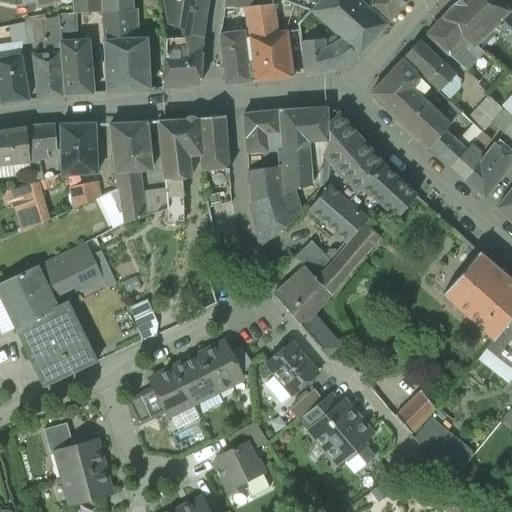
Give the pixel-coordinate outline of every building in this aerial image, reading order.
[(100,0),(71,0),(73,15),(74,15),(102,14),(100,0)] [(100,0),(102,14),(102,15),(133,13),(131,0),(100,0)] [(183,0),(161,0),(167,25),(179,27),(179,25),(183,0)] [(208,0),(183,0),(179,25),(179,27),(176,40),(202,39),(208,0)] [(225,0),(224,8),(244,8),(248,8),(247,0),(225,0)] [(281,0),(271,0),(272,5),(255,7),(248,8),(244,8),(246,24),(249,37),(286,32),(298,30),(298,24),(311,11),(286,2),(281,0)] [(321,1),(320,0),(286,0),(286,2),(311,11),(312,12),(321,1)] [(359,0),(321,0),(321,1),(312,12),(360,55),(386,24),(360,1),(359,0)] [(408,0),(367,0),(390,20),(408,0)] [(495,0),(459,0),(442,18),(473,48),(475,46),(492,28),(508,12),(495,0)] [(244,8),(224,8),(220,27),(246,24),(244,8)] [(511,15),(508,12),(492,28),(511,46),(511,15)] [(133,13),(102,15),(104,41),(134,39),(133,13)] [(74,15),(73,15),(57,15),(60,42),(75,41),(74,15)] [(56,16),(22,23),(25,44),(43,42),(44,54),(58,53),(60,52),(56,16)] [(473,48),(442,18),(425,34),(465,71),(483,53),(475,46),(473,48)] [(22,23),(9,26),(11,46),(25,44),(22,23)] [(244,31),(219,35),(225,84),(251,83),(244,31)] [(286,32),(249,37),(254,83),(292,78),(286,32)] [(134,39),(104,41),(107,93),(149,89),(147,38),(134,39)] [(333,38),(323,42),(323,40),(301,42),(305,76),(333,72),(345,68),(353,62),(359,56),(341,40),(335,44),(333,38)] [(176,40),(165,40),(161,89),(199,86),(202,39),(176,40)] [(75,41),(60,42),(65,96),(93,94),(88,41),(75,41)] [(455,77),(418,43),(404,59),(440,92),(455,77)] [(511,54),(502,46),(491,59),(496,63),(507,72),(485,95),(487,98),(502,111),(504,112),(511,103),(511,54)] [(44,54),(33,56),(37,100),(63,96),(58,53),(44,54)] [(21,56),(0,59),(0,98),(1,105),(28,101),(21,56)] [(438,114),(412,89),(416,84),(418,80),(414,71),(401,60),(370,94),(428,149),(444,132),(450,125),(438,114)] [(496,63),(476,84),(485,95),(507,72),(496,63)] [(487,98),(478,108),(492,122),(502,111),(487,98)] [(460,113),(449,103),(438,114),(450,125),(460,113)] [(326,108),(279,111),(282,151),(283,166),(283,194),(294,191),(311,186),(310,171),(307,143),(327,141),(327,123),(326,108)] [(492,122),(478,108),(467,120),(473,126),(482,133),(491,123),(492,122)] [(279,111),(243,115),(246,155),(282,151),(279,111)] [(511,119),(504,112),(502,111),(492,122),(491,123),(502,133),(511,120),(511,119)] [(382,165),(337,113),(327,123),(327,141),(324,151),(323,157),(353,190),(357,194),(362,187),(382,165)] [(224,117),(198,119),(201,156),(202,171),(215,170),(229,169),(224,117)] [(198,119),(158,121),(164,180),(181,179),(190,178),(188,157),(201,156),(198,119)] [(511,120),(502,133),(493,144),(511,158),(511,120)] [(145,122),(109,125),(115,173),(139,172),(151,171),(145,122)] [(94,124),(60,125),(61,174),(61,175),(97,174),(94,124)] [(54,125),(25,127),(28,162),(29,163),(29,164),(38,161),(49,157),(48,150),(56,149),(54,125)] [(473,126),(457,144),(466,151),(469,147),(482,133),(473,126)] [(25,127),(0,131),(0,178),(18,173),(31,171),(29,164),(29,163),(28,162),(25,127)] [(457,144),(444,132),(428,149),(449,168),(466,151),(457,144)] [(482,133),(469,147),(478,156),(490,141),(482,133)] [(327,141),(307,143),(310,171),(322,170),(323,157),(324,151),(327,141)] [(481,158),(464,180),(483,198),(505,172),(511,162),(511,158),(493,144),(481,158)] [(466,151),(449,168),(464,180),(481,158),(478,156),(469,147),(466,151)] [(282,151),(246,155),(247,171),(283,166),(282,151)] [(38,161),(29,164),(31,171),(33,179),(42,177),(38,161)] [(416,196),(382,165),(362,187),(396,220),(416,196)] [(283,166),(247,171),(251,205),(261,247),(294,220),(283,195),(283,194),(283,166)] [(229,169),(215,170),(216,194),(206,195),(208,208),(232,202),(229,169)] [(139,172),(115,173),(117,189),(123,224),(167,210),(164,189),(142,192),(139,172)] [(181,179),(164,180),(164,189),(167,210),(167,212),(167,221),(183,221),(183,208),(181,179)] [(32,184),(14,191),(27,230),(43,223),(32,184)] [(95,185),(79,188),(71,190),(75,209),(98,199),(95,185)] [(344,200),(328,185),(308,211),(346,244),(367,219),(353,207),(344,200)] [(511,188),(496,209),(511,222),(511,188)] [(117,189),(98,199),(110,230),(123,224),(117,189)] [(353,190),(344,200),(353,207),(357,194),(353,190)] [(283,194),(283,195),(294,220),(301,211),(294,191),(283,194)] [(366,224),(331,264),(315,279),(331,295),(380,238),(366,224)] [(85,242),(36,267),(50,297),(99,272),(85,242)] [(330,262),(311,242),(295,257),(304,267),(315,279),(331,264),(330,262)] [(509,279),(479,253),(443,295),(492,341),(507,322),(511,315),(511,277),(510,278),(509,279)] [(50,297),(36,267),(0,283),(0,297),(42,386),(42,388),(96,363),(66,302),(55,308),(50,297)] [(304,267),(273,295),(326,357),(340,345),(314,314),(331,295),(315,279),(304,267)] [(140,339),(157,332),(144,299),(126,306),(140,339)] [(511,326),(507,322),(492,341),(491,342),(494,344),(495,344),(503,351),(500,355),(511,363),(511,326)] [(224,342),(199,355),(218,392),(243,380),(224,342)] [(316,374),(291,344),(266,364),(275,375),(265,384),(265,385),(281,403),(281,404),(316,374)] [(218,392),(199,355),(174,367),(193,405),(218,392)] [(193,405),(174,367),(149,380),(153,389),(165,412),(168,417),(193,405)] [(165,412),(153,389),(140,396),(152,419),(165,412)] [(313,390),(289,410),(298,421),(304,417),(304,416),(322,400),(313,390)] [(420,391),(394,416),(396,418),(409,433),(410,435),(436,409),(434,407),(434,408),(421,393),(421,392),(420,391)] [(140,396),(127,402),(138,425),(152,419),(140,396)] [(322,400),(304,416),(304,417),(313,427),(335,409),(326,398),(322,400)] [(313,427),(307,432),(318,444),(328,445),(328,455),(327,456),(336,465),(345,458),(347,461),(348,460),(358,471),(374,457),(365,446),(365,445),(363,442),(372,434),(361,422),(358,425),(354,419),(354,414),(354,413),(344,401),(335,409),(313,427)] [(511,408),(499,424),(511,434),(511,432),(511,408)] [(430,419),(413,440),(425,450),(442,430),(430,419)] [(255,423),(227,437),(233,450),(246,443),(251,451),(267,443),(255,423)] [(66,424),(43,430),(50,454),(55,453),(55,452),(73,447),(66,424)] [(474,455),(442,430),(425,450),(456,477),(474,455)] [(73,447),(55,452),(55,453),(62,479),(103,468),(96,441),(73,447)] [(233,450),(216,458),(220,468),(215,469),(229,496),(246,488),(244,483),(262,474),(257,460),(255,461),(251,451),(246,443),(233,450)] [(103,468),(62,479),(70,506),(111,495),(103,468)] [(208,511),(202,498),(177,511),(208,511)]
